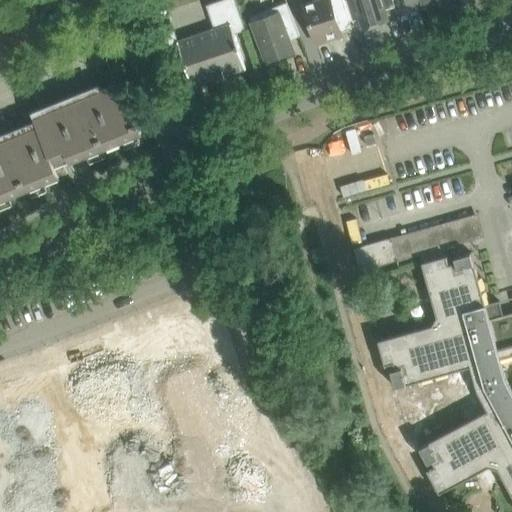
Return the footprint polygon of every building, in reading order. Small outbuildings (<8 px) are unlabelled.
[(215,28),(204,32),(219,77),(246,68),(232,26),(242,22),(234,0),(220,0),(207,5),(215,28)] [(317,0),(317,1),(303,5),(309,25),(315,43),(333,38),(332,35),(341,32),(330,0),(317,0)] [(354,0),(363,28),(388,20),(384,8),(394,5),(394,6),(395,6),(392,0),(354,0)] [(405,0),(408,8),(417,5),(418,8),(435,3),(433,0),(405,0)] [(267,61),(293,51),(289,40),(299,36),(286,2),(265,10),(267,16),(252,22),(267,61)] [(167,8),(155,12),(167,47),(178,43),(185,65),(183,66),(185,73),(188,73),(192,87),(219,77),(204,32),(178,41),(167,8)] [(0,141),(0,199),(74,170),(70,161),(141,133),(121,82),(34,117),(37,126),(0,141)] [(475,214),(392,237),(352,248),(352,249),(353,249),(359,270),(358,270),(359,271),(398,260),(445,246),(481,237),(475,214)] [(448,256),(447,255),(422,262),(437,316),(432,325),(378,340),(385,366),(386,365),(386,364),(394,362),(395,368),(390,370),(395,387),(470,366),(477,389),(488,410),(419,447),(427,463),(432,460),(435,466),(428,469),(428,468),(427,469),(439,493),(488,466),(498,469),(511,494),(511,312),(505,314),(504,315),(500,302),(494,304),(486,306),(471,252),(453,257),(455,262),(448,264),(447,256),(448,256)]
